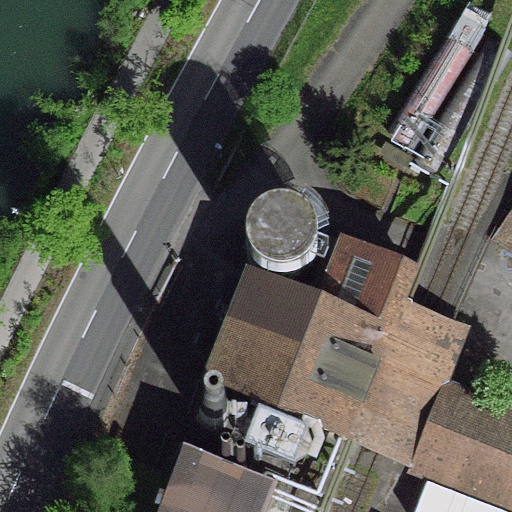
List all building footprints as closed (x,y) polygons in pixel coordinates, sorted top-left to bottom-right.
[(317,266),(323,253),(323,239),(317,226),(308,216),(295,211),(281,211),(267,216),(257,226),(252,239),(252,253),(257,266),(267,276),(280,281),(294,281),(307,276),(317,266)] [(511,218),(495,242),(511,254),(511,218)] [(217,385),(357,440),(405,308),(418,272),(340,244),(314,303),(256,282),(217,385)] [(432,318),(405,308),(357,440),(380,450),(417,462),(449,382),(468,331),(432,318)] [(511,411),(449,382),(417,462),(511,503),(511,411)] [(154,511),(263,511),(273,489),(178,452),(154,511)]
